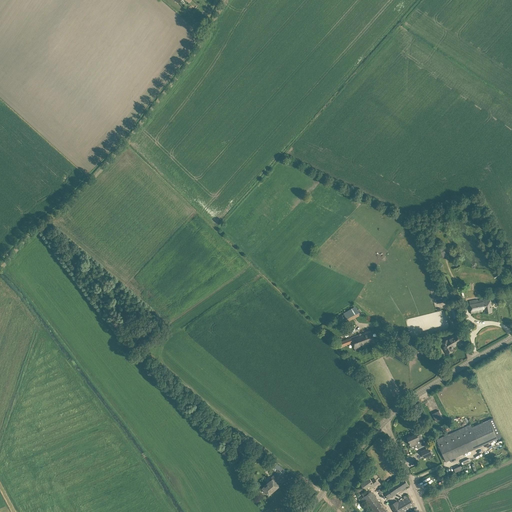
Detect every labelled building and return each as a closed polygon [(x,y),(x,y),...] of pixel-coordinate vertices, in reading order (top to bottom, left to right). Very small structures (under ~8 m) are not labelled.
[(437,249),(438,258),(446,256),(444,248),(437,249)] [(454,291),(446,292),(447,297),(448,301),(456,300),(455,296),(454,291)] [(492,312),(490,297),(469,300),(471,313),(485,311),(485,313),(492,312)] [(343,313),(348,321),(361,315),(355,306),(343,313)] [(461,321),(457,306),(451,308),(455,323),(461,321)] [(361,348),(360,346),(374,341),(370,330),(339,342),(341,346),(352,342),(355,350),(361,348)] [(446,354),(453,350),(452,348),(453,347),(452,347),(461,341),(457,334),(441,343),(444,347),(445,347),(448,352),(446,354)] [(481,392),(498,383),(495,377),(478,385),(481,392)] [(443,418),(439,410),(432,414),(436,421),(443,418)] [(470,424),(453,432),(455,435),(438,443),(446,461),(501,436),(493,418),(471,427),(470,424)] [(416,433),(407,437),(410,442),(409,443),(410,444),(411,446),(417,443),(418,445),(419,444),(420,447),(425,444),(420,434),(418,435),(416,433)] [(432,454),(429,447),(420,451),(424,458),(432,454)] [(256,457),(262,461),(267,455),(262,451),(256,457)] [(269,495),(279,485),(276,482),(283,473),(279,469),(271,477),(272,478),(262,487),(267,493),(269,495)] [(370,485),(372,487),(378,483),(374,478),(371,480),(369,477),(361,483),(365,489),(370,485)] [(383,490),(388,498),(409,485),(404,478),(383,490)] [(386,511),(371,491),(363,497),(374,511),(386,511)] [(391,504),(395,511),(403,511),(414,506),(408,496),(398,502),(397,501),(391,504)]
